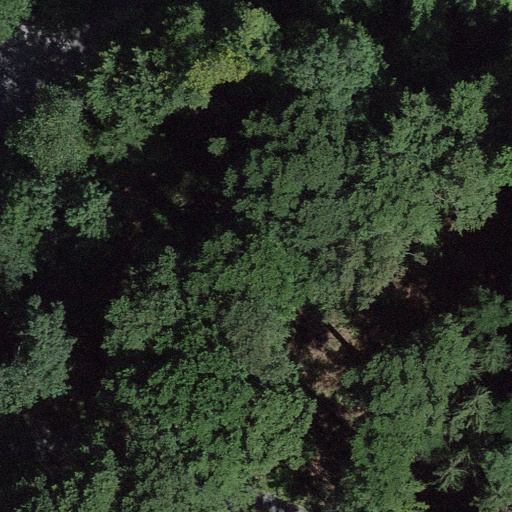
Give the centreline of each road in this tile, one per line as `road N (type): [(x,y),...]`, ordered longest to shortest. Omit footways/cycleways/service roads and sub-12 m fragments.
road 1 (unclassified): [(0,443),(143,461),(274,511)]
road 2 (unclassified): [(0,49),(20,70),(29,101),(29,128),(0,196)]
